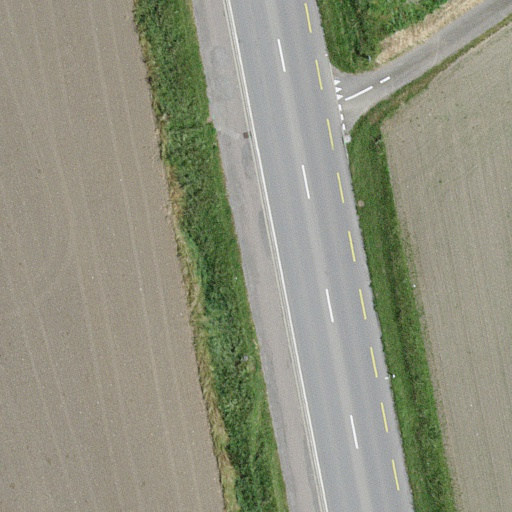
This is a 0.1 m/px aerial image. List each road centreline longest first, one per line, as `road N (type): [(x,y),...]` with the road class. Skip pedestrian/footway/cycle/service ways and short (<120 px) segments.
road 1 (primary): [(272,0),(371,511)]
road 2 (track): [(294,112),(349,99),(509,0)]
